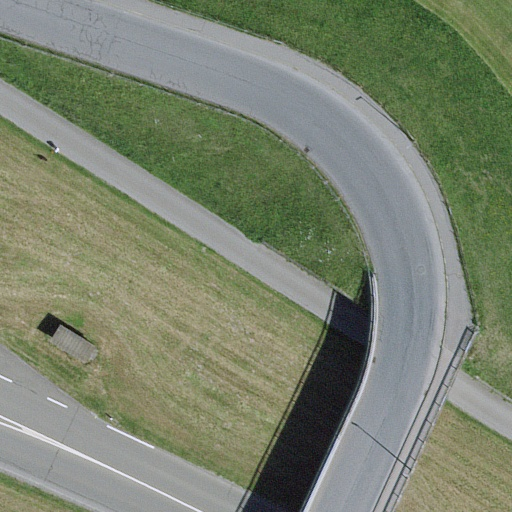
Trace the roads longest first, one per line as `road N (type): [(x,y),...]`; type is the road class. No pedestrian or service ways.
road 1 (unclassified): [(0,0),(265,91),(346,143),(377,185),(399,232),(411,314),(394,392),(339,511)]
road 2 (unclassified): [(0,87),(511,416)]
road 3 (primary): [(0,420),(198,511)]
